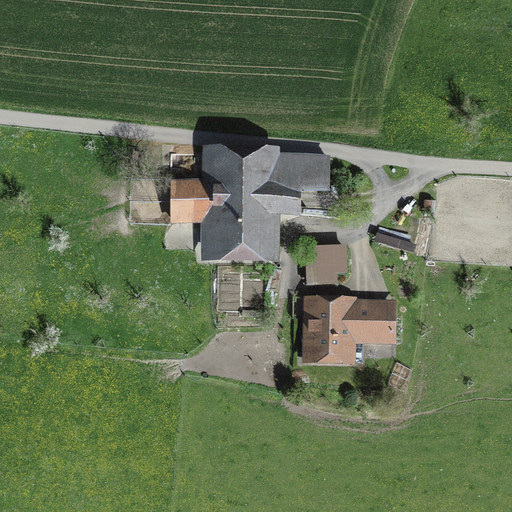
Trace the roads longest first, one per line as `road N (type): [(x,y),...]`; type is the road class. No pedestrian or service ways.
road 1 (unclassified): [(511,170),(0,114)]
road 2 (unknown): [(391,158),(365,251),(376,329)]
